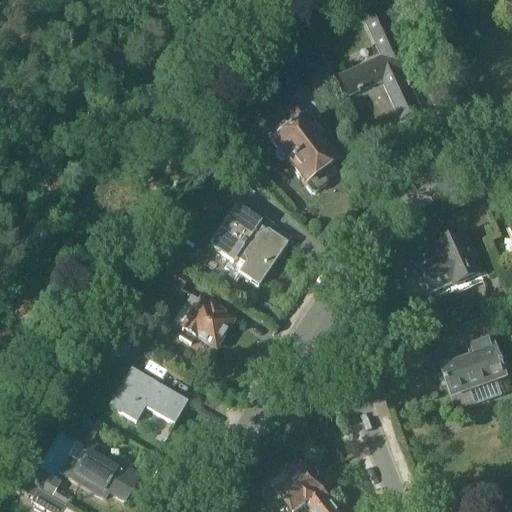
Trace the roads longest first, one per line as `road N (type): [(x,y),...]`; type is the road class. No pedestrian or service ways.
road 1 (residential): [(314,326),(371,229),(412,189),(453,166),(511,158)]
road 2 (unclassified): [(200,511),(314,326)]
road 3 (unclassified): [(410,511),(374,405),(314,326)]
